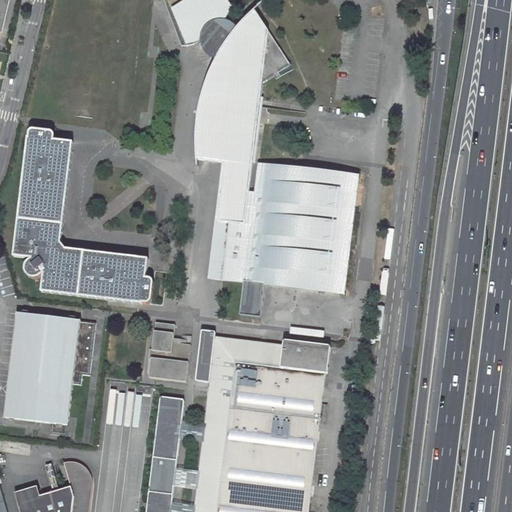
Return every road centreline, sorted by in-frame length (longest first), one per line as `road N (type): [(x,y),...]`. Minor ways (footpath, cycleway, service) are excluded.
road 1 (trunk): [(500,0),(437,511)]
road 2 (secondary): [(447,0),(389,511)]
road 3 (trunk): [(479,0),(414,450)]
road 4 (trunk): [(473,511),(511,196)]
road 5 (residential): [(0,163),(38,0)]
